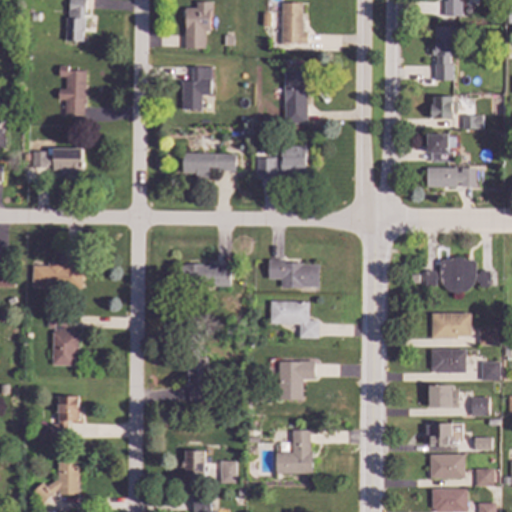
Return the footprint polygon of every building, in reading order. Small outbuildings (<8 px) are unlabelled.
[(83,0),(65,0),(65,41),(83,42),(83,0)] [(457,0),(457,1),(460,1),(460,17),(442,16),(443,1),(446,1),(446,0),(457,0)] [(210,2),(194,2),(194,7),(183,8),(184,50),(204,49),(203,31),(210,31),(210,2)] [(279,43),(301,44),(302,3),(280,3),(279,43)] [(454,55),(448,55),(448,64),(451,64),(451,80),(435,80),(433,27),(454,27),(454,55)] [(84,117),(84,71),(67,71),(67,66),(58,66),(57,77),(64,77),(64,89),(57,89),(57,103),(64,103),(64,117),(84,117)] [(180,110),(200,111),(200,95),(209,95),(210,67),(190,67),(190,81),(180,81),(180,110)] [(282,106),(306,105),(305,71),(282,72),(282,106)] [(451,103),(456,103),(456,113),(450,113),(450,118),(429,117),(429,104),(431,104),(432,97),(451,98),(451,103)] [(306,123),(306,112),(288,112),(288,123),(306,123)] [(480,129),(462,129),(461,117),(480,117),(480,129)] [(447,135),(447,152),(452,152),(451,163),(429,162),(430,152),(424,152),(425,134),(447,135)] [(304,148),(281,147),(280,176),(304,176),(304,148)] [(81,150),(31,150),(30,172),(81,173),(81,150)] [(208,171),(234,172),(234,155),(182,153),(181,173),(194,174),(194,177),(208,177),(208,171)] [(255,177),(279,177),(279,159),(256,158),(255,177)] [(455,173),(460,173),(460,169),(473,169),(473,188),(460,188),(460,183),(455,183),(455,187),(425,187),(425,168),(455,168),(455,173)] [(466,261),(472,261),(474,263),(474,274),(478,274),(478,272),(479,271),(487,271),(488,273),(488,286),(487,287),(479,287),(477,285),(477,283),(472,283),(472,285),(465,291),(456,294),(446,291),(440,284),(439,280),(434,280),(434,285),(432,287),(424,287),(423,285),(423,272),(424,271),(433,271),(433,273),(438,274),(438,262),(440,260),(446,260),(452,258),(460,258),(466,261)] [(266,280),(279,280),(279,288),(317,289),(318,263),(267,262),(266,280)] [(31,288),(81,289),(82,264),(31,263),(31,288)] [(229,266),(180,265),(180,285),(229,287),(229,266)] [(0,288),(12,288),(12,268),(0,268),(0,288)] [(298,324),(297,339),(317,339),(317,321),(307,321),(307,302),(268,302),(268,324),(298,324)] [(468,336),(455,336),(455,338),(431,338),(430,315),(468,314),(468,336)] [(75,367),(76,333),(72,333),(72,316),(46,316),(46,329),(51,329),(51,366),(75,367)] [(496,345),(478,345),(478,329),(496,329),(496,345)] [(208,403),(207,348),(187,349),(188,403),(208,403)] [(464,373),(433,373),(433,370),(430,370),(430,350),(464,350),(464,373)] [(301,402),(302,379),(313,379),(313,362),(277,361),(276,401),(301,402)] [(498,362),(498,381),(479,380),(480,362),(498,362)] [(450,390),(457,390),(457,408),(428,408),(428,386),(450,386),(450,390)] [(78,396),(57,396),(57,425),(47,424),(47,439),(67,440),(67,423),(77,423),(78,396)] [(487,416),(471,416),(470,399),(486,398),(487,416)] [(450,437),(452,437),(452,446),(429,446),(429,444),(423,444),(423,426),(429,426),(429,424),(450,424),(450,437)] [(310,431),(290,431),(290,452),(274,452),(274,475),(310,475),(310,431)] [(490,451),(473,451),(473,440),(475,440),(490,440),(490,451)] [(204,451),(184,450),(183,482),(202,483),(204,451)] [(462,478),(429,478),(429,455),(462,455),(462,478)] [(78,496),(78,460),(57,461),(57,485),(35,485),(35,499),(56,499),(56,496),(78,496)] [(234,484),(235,461),(219,461),(219,483),(234,484)] [(491,486),(474,486),(474,469),(491,469),(491,486)] [(465,511),(434,511),(434,508),(431,508),(431,490),(465,490),(465,511)]
